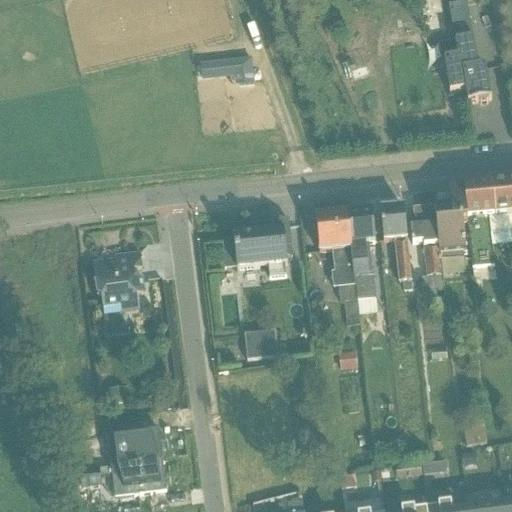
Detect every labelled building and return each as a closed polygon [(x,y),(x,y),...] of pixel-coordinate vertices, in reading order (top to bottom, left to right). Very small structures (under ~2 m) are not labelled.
[(442,0),(425,0),(430,30),(448,27),(442,0)] [(471,25),(466,0),(450,0),(456,28),(471,25)] [(490,102),(485,68),(476,69),(472,40),(458,42),(468,105),(490,102)] [(239,86),(253,85),(251,60),(200,66),(202,78),(238,74),(239,86)] [(511,221),(511,185),(451,191),(453,211),(454,226),(511,221)] [(429,249),(425,213),(424,205),(402,207),(407,251),(429,249)] [(457,257),(454,226),(453,211),(425,213),(429,249),(430,260),(457,257)] [(375,249),(398,246),(395,212),(371,215),(375,249)] [(342,254),(365,253),(362,215),(339,217),(342,254)] [(342,254),(339,217),(306,220),(309,257),(342,254)] [(228,271),(278,266),(273,223),(224,228),(228,271)] [(86,314),(142,310),(139,259),(83,262),(86,314)] [(294,339),(260,341),(262,368),(295,367),(294,339)] [(166,496),(161,464),(101,468),(102,480),(113,479),(115,500),(151,498),(166,496)] [(511,511),(511,496),(500,498),(501,511),(511,511)] [(501,511),(500,498),(469,502),(470,511),(501,511)] [(470,511),(469,502),(439,506),(439,511),(470,511)]
